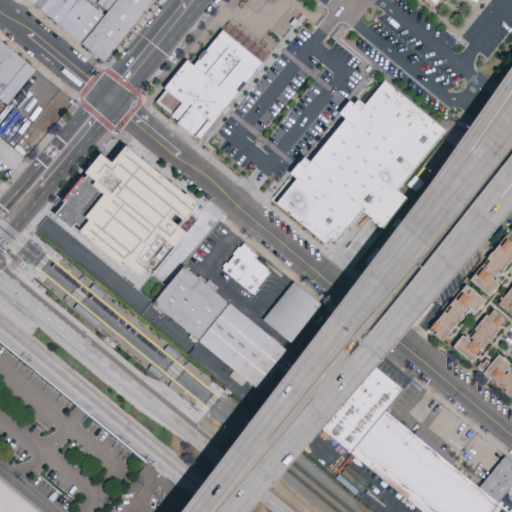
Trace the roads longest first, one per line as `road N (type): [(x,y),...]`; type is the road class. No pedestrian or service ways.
road 1 (tertiary): [(108,96),(511,432)]
road 2 (motorway): [(236,511),(443,259)]
road 3 (primary): [(0,322),(229,511)]
road 4 (motorway): [(385,280),(200,511)]
road 5 (motorway): [(511,87),(385,280)]
road 6 (residential): [(354,0),(511,129)]
road 7 (motorway): [(511,122),(385,280)]
road 8 (primary): [(279,511),(125,384)]
road 9 (secondary): [(108,96),(0,226)]
road 10 (primary): [(125,384),(0,279)]
road 11 (tertiary): [(0,8),(108,96)]
road 12 (secondary): [(186,0),(108,96)]
